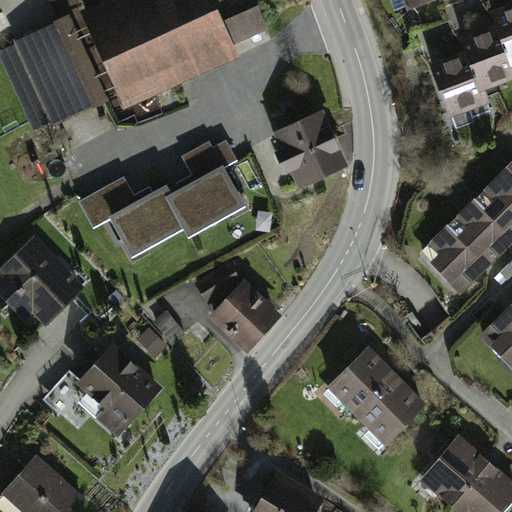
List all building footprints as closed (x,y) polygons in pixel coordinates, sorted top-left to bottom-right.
[(212,0),(117,0),(79,17),(122,114),(273,47),(259,16),(227,31),(212,0)] [(402,0),(408,16),(454,0),(402,0)] [(483,59),(434,76),(452,127),(495,112),(491,99),(511,91),(511,9),(499,14),(505,33),(477,43),(483,59)] [(71,23),(1,53),(36,135),(106,105),(71,23)] [(326,119),(273,143),(297,197),(350,173),(326,119)] [(126,180),(76,207),(93,239),(113,228),(132,264),(184,237),(187,244),(247,212),(227,175),(240,168),(229,147),(216,154),(212,148),(183,164),(196,188),(173,200),(169,193),(158,199),(152,193),(137,201),(126,180)] [(511,171),(421,258),(459,298),(511,247),(511,171)] [(35,247),(0,281),(0,300),(37,337),(81,294),(35,247)] [(230,270),(198,290),(209,308),(241,288),(230,270)] [(248,289),(214,324),(248,357),(282,322),(248,289)] [(511,313),(486,339),(511,366),(511,313)] [(371,353),(331,392),(388,451),(428,412),(371,353)] [(159,394),(110,354),(78,391),(107,415),(102,422),(121,438),(159,394)] [(509,511),(511,509),(511,485),(459,441),(421,487),(450,511),(509,511)] [(73,511),(81,503),(38,466),(4,504),(13,511),(73,511)] [(322,511),(326,507),(278,479),(258,511),(322,511)]
